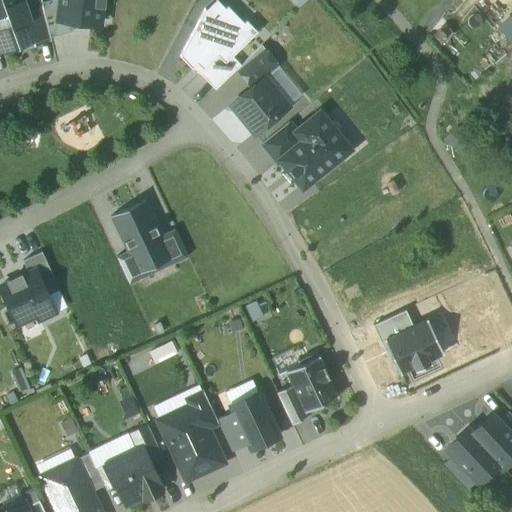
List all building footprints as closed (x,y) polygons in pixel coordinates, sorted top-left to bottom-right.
[(24,0),(0,0),(0,44),(3,52),(33,41),(24,13),(29,12),(24,0)] [(60,0),(50,0),(42,2),(43,7),(50,38),(73,33),(74,21),(58,19),(60,0)] [(74,21),(99,25),(102,0),(60,0),(58,19),(74,21)] [(249,0),(262,11),(271,0),(249,0)] [(29,12),(24,13),(33,41),(35,45),(51,40),(50,38),(43,7),(29,12)] [(232,57),(257,33),(246,22),(244,24),(228,7),(216,19),(205,9),(203,11),(180,57),(193,71),(197,66),(202,70),(203,72),(218,57),(225,64),(232,57)] [(511,45),(511,15),(499,28),(511,45)] [(236,70),(252,89),(266,78),(279,67),(261,46),(241,66),(236,70)] [(236,70),(241,66),(232,57),(225,64),(218,57),(203,72),(202,70),(199,73),(216,90),(236,70)] [(231,106),(254,134),(288,106),(266,78),(252,89),(231,106)] [(279,160),(303,189),(350,150),(319,113),(297,132),(304,140),(279,160)] [(289,122),(263,143),(277,162),(279,160),(304,140),(297,132),(289,122)] [(146,200),(110,217),(129,258),(137,275),(173,258),(163,236),(146,200)] [(175,230),(163,236),(173,258),(175,263),(188,257),(175,230)] [(54,279),(41,253),(24,261),(29,273),(36,270),(43,285),(54,279)] [(137,275),(129,258),(119,263),(129,285),(139,281),(137,275)] [(43,285),(36,270),(29,273),(0,286),(0,287),(17,325),(38,315),(40,320),(56,313),(43,285)] [(405,311),(373,325),(389,359),(392,357),(384,340),(413,327),(405,311)] [(413,327),(384,340),(392,357),(400,374),(415,368),(416,371),(430,365),(428,361),(443,354),(428,320),(413,327)] [(293,386),(305,412),(338,397),(317,352),(298,361),(300,365),(286,372),(293,386)] [(305,412),(293,386),(277,393),(292,425),(308,418),(305,412)] [(156,419),(186,483),(226,464),(209,427),(218,422),(204,392),(186,400),(188,404),(156,419)] [(278,437),(258,393),(231,406),(235,414),(248,442),(251,450),(278,437)] [(511,416),(508,412),(498,421),(511,436),(511,416)] [(235,414),(218,422),(231,450),(248,442),(235,414)] [(511,436),(498,421),(491,414),(471,433),(499,464),(498,464),(502,468),(511,459),(511,436)] [(147,424),(128,434),(135,449),(142,446),(150,463),(162,457),(147,424)] [(499,464),(471,433),(467,429),(446,448),(453,456),(476,481),(479,483),(498,464),(499,464)] [(135,449),(106,463),(117,485),(126,504),(143,496),(144,499),(161,491),(160,488),(161,488),(150,463),(142,446),(135,449)] [(95,468),(88,453),(75,459),(90,492),(91,492),(104,486),(95,468)] [(453,456),(444,464),(468,489),(476,481),(453,456)] [(75,459),(40,476),(57,511),(100,511),(95,500),(90,502),(87,495),(92,493),(91,492),(90,492),(75,459)] [(106,463),(95,468),(104,486),(106,490),(117,485),(106,463)] [(44,511),(39,501),(27,507),(29,511),(44,511)] [(0,508),(0,511),(29,511),(27,507),(24,502),(6,510),(4,507),(0,508)]
